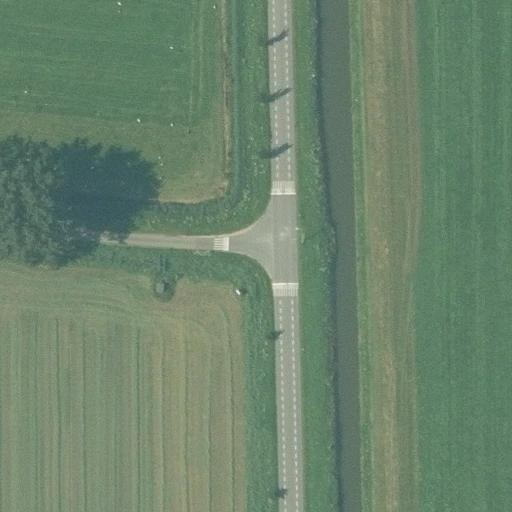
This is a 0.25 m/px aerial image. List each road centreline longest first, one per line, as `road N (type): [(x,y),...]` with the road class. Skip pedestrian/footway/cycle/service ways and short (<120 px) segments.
road 1 (unclassified): [(279,245),(0,224)]
road 2 (tertiary): [(290,511),(279,245)]
road 3 (tertiary): [(279,245),(276,0)]
